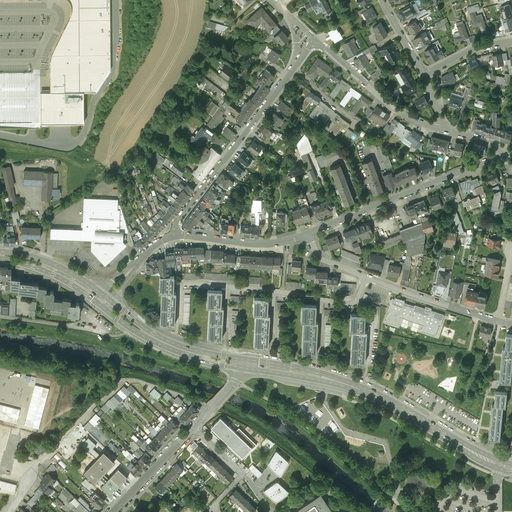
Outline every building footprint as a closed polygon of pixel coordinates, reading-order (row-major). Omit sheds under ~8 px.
[(69,0),(72,3),(73,8),(74,10),(73,12),(73,14),(73,15),(72,17),(71,19),(56,50),(55,52),(54,55),(54,56),(53,59),(52,62),(52,66),(52,69),(52,82),(52,85),(52,87),(52,91),(46,91),(40,91),(40,122),(84,122),(83,91),(96,91),(110,70),(113,63),(110,0),(69,0)] [(329,4),(327,4),(327,3),(327,1),(326,1),(325,0),(310,0),(310,1),(306,4),(309,9),(313,7),(313,8),(314,7),(322,10),(322,11),(323,10),(325,13),(327,12),(328,11),(331,10),(328,6),(329,4)] [(504,5),(501,6),(504,18),(502,18),(511,15),(511,13),(511,11),(509,4),(509,3),(504,5)] [(412,4),(399,12),(404,20),(415,13),(417,12),(412,4)] [(480,9),(478,4),(468,7),(469,13),(475,11),(480,9)] [(371,6),(362,11),(366,18),(367,18),(368,20),(377,16),(371,6)] [(276,24),(261,7),(248,19),(255,27),(261,21),(269,31),(271,29),(276,24)] [(475,11),(469,13),(472,21),(470,22),(472,27),(479,24),(482,33),(487,31),(483,18),(477,19),(475,11)] [(511,15),(502,18),(504,25),(499,27),(500,31),(503,30),(503,31),(509,29),(511,28),(511,19),(511,16),(511,15)] [(443,18),(436,23),(439,29),(446,25),(443,18)] [(217,23),(208,20),(207,26),(215,28),(217,23)] [(416,20),(408,25),(407,25),(409,29),(409,30),(411,33),(420,28),(418,23),(416,20)] [(377,23),(372,26),(375,32),(374,32),(378,39),(387,33),(380,22),(377,23)] [(464,23),(457,25),(460,34),(454,36),(456,42),(468,37),(469,37),(468,37),(464,23)] [(335,26),(328,30),(331,35),(330,35),(331,37),(332,37),(334,40),(341,36),(338,31),(335,26)] [(278,27),(273,31),(271,33),(274,36),(281,30),(278,27)] [(274,36),(277,40),(278,39),(281,43),(288,37),(281,30),(274,36)] [(426,31),(421,34),(414,38),(416,42),(418,42),(420,47),(431,40),(426,32),(426,31)] [(353,37),(341,43),(348,55),(358,50),(354,41),(355,41),(353,37)] [(390,43),(377,50),(381,56),(384,54),(383,53),(385,53),(387,56),(395,52),(390,43)] [(377,50),(374,44),(368,48),(370,51),(371,54),(377,50),(377,51),(377,50)] [(433,46),(425,50),(431,61),(439,57),(437,53),(433,47),(433,46)] [(279,54),(270,48),(269,51),(270,52),(268,54),(267,57),(274,62),(279,54)] [(395,52),(387,56),(389,59),(387,60),(389,64),(399,58),(397,55),(395,52)] [(363,53),(353,59),(359,68),(361,71),(365,69),(363,66),(369,63),(364,54),(364,53),(363,53)] [(481,57),(476,58),(480,66),(483,65),(488,64),(487,60),(493,59),(493,55),(493,53),(481,55),(481,57)] [(493,55),(493,59),(495,65),(503,64),(501,53),(493,55)] [(317,57),(306,73),(313,78),(319,70),(326,76),(331,69),(332,68),(317,57)] [(476,58),(469,61),(473,68),(474,70),(480,66),(476,58)] [(229,68),(224,64),(224,65),(222,67),(223,69),(219,73),(227,79),(231,74),(231,73),(232,71),(229,68)] [(404,93),(403,93),(402,94),(401,94),(401,95),(400,95),(399,96),(398,95),(397,95),(396,96),(395,97),(395,98),(395,99),(396,100),(397,100),(398,100),(399,100),(402,99),(403,99),(403,98),(404,98),(405,98),(406,97),(407,97),(408,96),(408,95),(408,94),(407,94),(419,87),(415,79),(414,79),(408,68),(407,68),(408,69),(401,73),(400,72),(399,73),(402,77),(406,83),(402,85),(405,92),(404,92),(404,93)] [(52,69),(0,69),(0,128),(32,128),(40,128),(40,122),(40,91),(52,91),(52,87),(52,69)] [(274,76),(265,69),(262,74),(263,74),(259,80),(262,82),(267,86),(274,76)] [(341,77),(331,69),(326,76),(319,85),(324,88),(332,77),(338,82),(341,78),(341,77)] [(379,69),(370,74),(372,78),(381,72),(379,69)] [(449,73),(450,74),(446,75),(441,77),(445,85),(459,78),(457,73),(455,75),(453,71),(449,73)] [(505,76),(497,75),(495,82),(508,84),(510,77),(510,74),(510,73),(505,73),(505,76)] [(377,75),(371,78),(375,85),(381,81),(377,75)] [(213,84),(203,77),(199,81),(209,89),(213,84)] [(338,82),(329,94),(334,97),(342,86),(348,90),(351,86),(351,85),(341,78),(338,82)] [(267,86),(262,82),(259,86),(260,86),(256,91),(264,97),(270,88),(267,86)] [(294,88),(289,95),(290,95),(287,98),(291,101),(292,101),(299,91),(307,96),(310,91),(299,82),(294,89),(294,88)] [(229,96),(213,84),(209,89),(224,101),(225,101),(229,96)] [(348,90),(339,102),(344,105),(352,94),(358,99),(361,94),(351,86),(348,90)] [(256,91),(250,99),(257,104),(258,105),(264,97),(256,91)] [(307,96),(299,107),(303,110),(311,99),(317,104),(320,100),(321,99),(310,91),(307,96)] [(358,99),(352,107),(356,110),(362,102),(368,107),(371,102),(361,94),(358,99)] [(419,98),(415,101),(419,108),(428,103),(424,96),(419,98)] [(457,98),(451,96),(448,104),(449,104),(456,106),(456,108),(459,109),(460,107),(462,99),(458,97),(457,98)] [(483,102),(478,100),(478,98),(476,97),(474,105),(482,107),(483,102)] [(247,103),(246,102),(241,108),(242,108),(239,112),(247,118),(249,114),(249,115),(255,107),(254,107),(257,104),(250,99),(247,103)] [(317,104),(309,115),(315,119),(321,109),(324,111),(323,111),(330,116),(334,111),(327,106),(325,105),(325,104),(320,100),(317,104)] [(220,107),(211,101),(205,110),(213,116),(217,120),(223,113),(218,109),(219,107),(220,107)] [(225,101),(224,101),(222,104),(226,108),(230,111),(231,110),(232,111),(235,108),(225,101)] [(292,108),(282,102),(281,104),(278,108),(287,115),(292,108)] [(381,111),(375,107),(373,110),(370,115),(379,121),(378,122),(382,125),(389,115),(382,109),(381,111)] [(247,118),(239,112),(235,108),(232,111),(237,115),(238,114),(239,115),(236,119),(243,125),(248,118),(247,118)] [(366,114),(364,118),(366,120),(370,115),(373,110),(370,108),(366,114)] [(330,116),(329,117),(335,122),(339,116),(339,115),(334,111),(330,116)] [(278,115),(274,112),(269,119),(277,125),(282,119),(278,115)] [(213,116),(207,124),(211,128),(217,120),(213,116)] [(335,122),(329,130),(335,134),(340,127),(342,128),(343,126),(347,128),(350,124),(339,116),(335,122)] [(389,125),(386,130),(390,133),(390,134),(393,130),(399,122),(394,118),(389,125)] [(479,120),(475,119),(472,127),(473,128),(472,130),(488,134),(490,126),(487,125),(488,124),(482,123),(479,122),(479,120)] [(399,122),(393,130),(398,134),(397,134),(401,137),(399,138),(402,140),(405,137),(406,135),(409,130),(407,128),(406,129),(403,127),(404,126),(399,122)] [(236,125),(231,130),(236,134),(241,128),(236,125)] [(265,125),(260,130),(269,137),(273,131),(270,129),(265,125)] [(494,126),(490,125),(490,126),(488,134),(488,135),(493,136),(496,127),(494,126)] [(194,136),(192,134),(188,139),(195,145),(204,134),(211,139),(215,134),(205,127),(204,129),(201,127),(194,136)] [(227,127),(223,134),(231,140),(236,134),(231,130),(227,127)] [(496,127),(493,136),(499,138),(502,130),(502,129),(499,128),(496,127)] [(348,128),(344,134),(350,137),(353,132),(348,128)] [(419,134),(413,130),(412,132),(409,137),(407,138),(409,140),(410,139),(412,141),(411,144),(414,147),(422,136),(421,136),(418,134),(419,134)] [(502,130),(499,138),(510,141),(511,134),(511,132),(503,130),(502,130)] [(305,133),(296,144),(301,155),(306,153),(312,151),(305,133)] [(441,138),(432,136),(431,139),(430,139),(429,143),(430,143),(429,146),(434,147),(434,146),(438,147),(441,138)] [(449,140),(441,138),(438,147),(442,148),(442,149),(446,151),(447,148),(447,147),(449,143),(448,143),(449,140)] [(253,141),(252,141),(247,147),(256,154),(261,147),(259,146),(253,141)] [(464,144),(456,142),(454,149),(453,156),(461,158),(464,144)] [(482,145),(475,144),(473,152),(475,152),(480,154),(482,145)] [(381,145),(376,147),(381,161),(383,160),(387,159),(381,145)] [(209,150),(204,146),(194,159),(199,163),(198,165),(198,164),(197,165),(198,165),(204,170),(206,167),(217,152),(211,147),(209,150)] [(337,149),(315,157),(317,162),(339,154),(337,149)] [(248,155),(243,152),(238,159),(247,165),(252,158),(248,155)] [(158,154),(154,159),(157,161),(161,165),(165,160),(158,154)] [(371,158),(362,162),(367,178),(372,193),(382,190),(376,175),(377,175),(371,158)] [(387,159),(383,160),(386,168),(392,166),(389,158),(387,159)] [(429,160),(421,163),(424,172),(429,170),(430,171),(432,170),(432,168),(429,160)] [(185,169),(175,162),(171,167),(176,171),(177,172),(181,174),(185,169)] [(239,167),(234,164),(229,171),(239,178),(244,171),(239,167)] [(339,164),(330,167),(337,186),(346,182),(346,183),(347,182),(339,164)] [(198,165),(195,170),(194,169),(192,173),(201,180),(210,169),(206,167),(204,170),(198,165)] [(9,166),(2,167),(6,187),(12,186),(13,185),(9,166)] [(415,166),(410,168),(409,167),(406,168),(406,169),(403,171),(402,169),(402,170),(403,171),(406,180),(407,180),(407,179),(410,178),(413,177),(418,175),(417,170),(415,166)] [(312,169),(306,170),(311,181),(316,179),(312,169)] [(52,172),(24,170),(23,183),(43,184),(42,199),(54,200),(54,198),(58,198),(59,188),(57,188),(57,173),(52,172)] [(403,171),(399,172),(398,171),(395,172),(395,174),(392,175),(391,175),(395,184),(396,184),(399,182),(399,183),(403,181),(405,180),(406,180),(403,171)] [(495,171),(485,175),(489,185),(499,181),(495,171)] [(390,172),(383,175),(388,188),(395,185),(395,184),(391,175),(392,175),(390,172)] [(224,174),(222,173),(219,177),(230,185),(232,181),(228,178),(224,174)] [(230,185),(219,177),(216,180),(218,182),(223,185),(227,188),(227,187),(230,185)] [(470,178),(460,182),(459,182),(463,192),(464,192),(469,190),(472,197),(471,197),(470,197),(470,196),(469,196),(468,196),(468,197),(468,198),(464,200),(468,209),(468,207),(471,206),(471,207),(474,206),(474,205),(480,203),(481,204),(482,203),(480,199),(487,196),(482,184),(480,185),(477,177),(471,180),(470,178)] [(185,187),(177,181),(175,183),(178,185),(190,194),(194,190),(187,184),(185,187)] [(346,182),(337,186),(344,205),(354,201),(346,183),(346,182)] [(190,194),(178,185),(176,188),(181,191),(179,194),(186,199),(190,194)] [(215,186),(213,185),(210,189),(217,194),(218,194),(221,191),(220,190),(219,189),(215,186)] [(452,185),(443,189),(446,198),(451,197),(456,195),(454,191),(455,191),(454,189),(453,189),(452,185)] [(498,185),(492,187),(494,192),(491,209),(498,210),(499,204),(501,194),(500,190),(498,185)] [(19,216),(12,186),(6,187),(14,224),(17,223),(16,217),(19,216)] [(210,189),(210,188),(207,192),(214,198),(219,199),(220,196),(216,195),(217,194),(210,189)] [(179,194),(178,196),(170,190),(168,192),(170,194),(183,204),(186,199),(179,194)] [(214,198),(207,192),(203,197),(211,203),(212,201),(222,203),(223,200),(219,199),(214,198)] [(183,204),(170,194),(168,197),(174,201),(172,203),(179,209),(183,204)] [(438,194),(430,197),(434,209),(443,205),(438,194)] [(211,203),(203,197),(199,202),(205,206),(206,204),(207,205),(209,205),(209,206),(217,208),(218,204),(211,203)] [(118,199),(84,198),(82,229),(81,229),(80,239),(94,239),(94,242),(93,242),(93,249),(102,259),(104,259),(104,260),(106,260),(106,259),(108,259),(118,250),(118,240),(122,241),(123,230),(119,230),(119,209),(117,209),(118,199)] [(328,199),(323,201),(323,202),(319,203),(323,213),(331,210),(330,206),(331,206),(328,199)] [(170,205),(163,200),(161,202),(162,203),(164,205),(175,213),(179,209),(172,203),(170,205)] [(259,227),(258,226),(258,212),(261,212),(261,200),(252,200),(251,206),(251,212),(251,217),(255,217),(255,220),(254,220),(251,220),(251,225),(249,235),(258,236),(259,227)] [(424,200),(415,203),(418,213),(420,218),(423,217),(421,212),(428,210),(424,200)] [(205,206),(199,202),(195,207),(206,216),(209,213),(205,210),(205,208),(203,208),(205,206)] [(319,202),(311,205),(313,212),(314,212),(315,216),(323,213),(319,203),(319,202)] [(415,203),(406,207),(411,218),(415,216),(416,216),(416,214),(418,213),(415,203)] [(175,213),(164,205),(162,207),(166,210),(166,209),(167,210),(165,212),(164,210),(163,211),(165,213),(171,219),(175,213)] [(305,205),(302,206),(301,207),(299,208),(304,221),(310,218),(307,209),(305,205)] [(206,216),(195,207),(192,212),(200,218),(201,215),(202,216),(202,217),(211,224),(213,221),(212,220),(206,216)] [(299,208),(296,209),(292,210),(293,214),(297,223),(304,221),(299,208)] [(275,214),(271,214),(270,219),(270,223),(274,224),(274,222),(276,222),(276,224),(280,224),(284,224),(284,220),(286,220),(286,213),(283,213),(283,211),(279,211),(279,213),(276,213),(276,220),(275,220),(275,214)] [(200,218),(192,212),(189,216),(196,222),(201,226),(203,223),(198,219),(200,218)] [(171,219),(165,213),(161,216),(168,222),(171,219)] [(464,232),(457,213),(452,214),(459,234),(460,233),(460,234),(466,235),(466,234),(466,233),(466,232),(465,232),(464,232)] [(168,222),(161,216),(158,220),(164,226),(168,222)] [(189,216),(181,226),(182,228),(191,229),(196,222),(189,216)] [(428,217),(426,218),(426,217),(425,217),(425,216),(423,217),(420,218),(422,222),(426,233),(431,231),(433,230),(428,217)] [(164,226),(158,220),(156,221),(155,223),(161,229),(164,226)] [(151,226),(149,228),(146,224),(144,221),(141,222),(143,226),(147,231),(153,237),(157,233),(151,226)] [(211,226),(204,221),(203,223),(201,226),(207,230),(211,226)] [(365,222),(361,224),(359,225),(359,224),(355,226),(355,227),(352,228),(356,236),(357,239),(368,235),(368,233),(371,232),(372,233),(368,222),(365,223),(365,222)] [(418,223),(400,230),(401,233),(402,233),(404,240),(407,249),(409,255),(410,255),(424,250),(425,236),(426,233),(422,222),(418,223)] [(153,225),(151,226),(157,233),(161,229),(155,223),(153,225)] [(251,225),(241,224),(239,234),(249,235),(251,225)] [(153,237),(147,231),(143,226),(143,227),(142,226),(141,227),(144,231),(146,231),(146,232),(144,235),(149,241),(153,237)] [(40,227),(21,227),(21,237),(40,237),(40,227)] [(81,229),(50,228),(50,238),(80,239),(81,229)] [(352,228),(343,232),(346,240),(355,236),(355,237),(356,236),(352,228)] [(149,241),(144,235),(141,237),(140,236),(140,235),(137,230),(136,231),(137,232),(136,233),(139,237),(146,244),(149,241)] [(456,233),(446,231),(445,238),(447,238),(446,244),(447,244),(448,246),(450,246),(452,245),(454,245),(456,233)] [(136,233),(135,232),(133,233),(134,234),(133,235),(135,238),(136,238),(137,239),(133,244),(138,249),(140,250),(146,244),(139,237),(136,233)] [(401,233),(379,242),(381,248),(404,240),(402,233),(401,233)] [(336,234),(325,238),(327,243),(329,249),(340,245),(339,240),(336,234)] [(490,238),(488,238),(488,242),(487,242),(487,244),(488,245),(489,246),(490,245),(492,246),(492,247),(497,248),(498,247),(499,247),(500,242),(499,242),(499,240),(498,239),(490,238)] [(358,242),(352,244),(354,250),(360,248),(358,242)] [(189,247),(181,248),(181,256),(190,256),(189,247)] [(181,248),(174,248),(174,252),(175,263),(182,263),(181,256),(181,248)] [(223,250),(210,249),(210,258),(210,260),(222,261),(222,252),(223,250)] [(165,253),(165,258),(167,265),(175,264),(175,263),(174,252),(165,253)] [(227,253),(226,252),(222,252),(222,261),(222,264),(233,265),(233,264),(234,255),(234,254),(227,253)] [(250,255),(240,254),(240,255),(240,261),(239,265),(249,266),(249,265),(250,255)] [(378,255),(370,254),(369,258),(368,257),(367,262),(368,262),(367,266),(371,267),(372,266),(374,267),(375,267),(382,269),(382,268),(382,264),(383,264),(384,259),(384,258),(377,257),(378,255)] [(261,256),(250,255),(249,265),(260,266),(261,256)] [(269,256),(265,256),(265,255),(262,255),(262,256),(261,256),(260,266),(272,267),(272,256),(269,255),(269,256)] [(280,257),(272,256),(272,267),(279,267),(280,257)] [(165,258),(157,259),(153,260),(153,258),(151,259),(151,260),(150,260),(150,262),(147,262),(146,264),(147,272),(159,270),(160,274),(160,275),(169,275),(168,268),(167,268),(167,265),(165,258)] [(487,262),(486,262),(484,273),(497,276),(500,260),(488,258),(487,262)] [(300,260),(292,259),(291,264),(291,268),(299,269),(300,260)] [(390,261),(384,259),(383,264),(382,264),(382,268),(388,269),(389,263),(390,261)] [(399,265),(389,263),(388,269),(387,273),(399,276),(400,269),(401,266),(399,265)] [(315,267),(306,266),(305,276),(314,277),(315,269),(315,267)] [(11,268),(7,267),(1,267),(1,281),(0,287),(10,288),(11,277),(11,268)] [(410,268),(404,267),(403,270),(401,279),(408,280),(410,268)] [(327,272),(318,271),(318,269),(315,269),(314,277),(314,280),(326,282),(327,276),(327,272)] [(448,272),(439,270),(438,277),(439,277),(438,281),(437,280),(437,284),(446,286),(448,277),(449,272),(448,272)] [(160,275),(159,291),(162,291),(160,324),(174,325),(175,292),(173,292),(174,276),(169,275),(160,275)] [(20,278),(11,277),(10,288),(18,289),(19,280),(20,278)] [(19,280),(18,289),(18,291),(37,294),(38,286),(38,283),(19,280)] [(461,283),(453,281),(452,289),(451,295),(459,297),(460,289),(461,283)] [(355,283),(340,282),(339,294),(351,295),(352,289),(355,289),(355,283)] [(468,286),(467,293),(465,301),(475,303),(478,291),(475,291),(475,287),(475,286),(471,285),(470,286),(468,286)] [(37,294),(37,297),(39,297),(39,299),(44,299),(45,291),(46,291),(46,287),(38,286),(37,294)] [(46,291),(45,291),(44,299),(43,302),(51,303),(51,298),(53,298),(54,292),(53,292),(53,290),(50,290),(50,292),(46,291)] [(221,291),(207,290),(206,306),(209,306),(207,339),(221,340),(223,307),(220,307),(221,291)] [(487,293),(478,291),(475,303),(475,304),(476,305),(476,304),(484,306),(485,306),(487,293)] [(268,298),(254,297),(253,314),(255,314),(253,346),(267,347),(269,314),(267,314),(268,298)] [(394,299),(392,298),(387,311),(388,311),(385,321),(397,325),(399,317),(423,325),(421,330),(435,335),(439,325),(441,326),(444,314),(431,310),(432,308),(426,306),(425,308),(415,304),(414,306),(404,302),(405,300),(395,297),(394,299)] [(53,298),(51,298),(51,303),(50,309),(61,310),(61,309),(68,309),(69,303),(70,303),(70,299),(62,298),(62,299),(53,298)] [(70,303),(69,303),(68,309),(67,314),(71,314),(71,316),(75,317),(75,315),(78,315),(80,304),(79,304),(79,303),(76,302),(76,304),(70,303)] [(10,305),(1,304),(1,313),(9,315),(10,305)] [(315,305),(301,304),(300,321),(303,321),(301,353),(315,354),(317,321),(314,321),(315,305)] [(364,314),(350,313),(349,330),(352,330),(350,362),(364,363),(366,330),(363,330),(364,314)] [(331,322),(324,322),(323,354),(329,354),(331,322)] [(492,328),(481,325),(479,334),(489,337),(492,328)] [(507,334),(506,347),(505,347),(503,347),(500,379),(500,380),(511,381),(511,369),(511,334),(507,334)] [(49,389),(35,385),(24,426),(38,429),(49,389)] [(137,392),(130,385),(126,389),(130,392),(132,394),(133,393),(135,395),(137,392)] [(126,389),(123,386),(120,390),(127,396),(130,392),(126,389)] [(159,393),(154,388),(149,393),(154,398),(159,393)] [(127,396),(120,390),(117,393),(121,398),(123,399),(127,396)] [(507,392),(496,391),(495,404),(492,404),(489,436),(489,437),(500,438),(500,437),(503,405),(506,405),(507,392)] [(121,398),(117,393),(113,396),(118,401),(121,398)] [(118,401),(113,396),(110,400),(113,403),(116,406),(120,403),(118,401)] [(177,396),(174,400),(179,405),(183,401),(177,396)] [(193,403),(189,400),(184,398),(182,400),(187,405),(189,407),(192,404),(198,410),(200,407),(197,405),(196,405),(193,402),(193,403)] [(110,407),(106,403),(100,408),(105,413),(110,407)] [(20,409),(0,404),(0,419),(16,424),(20,409)] [(189,407),(195,413),(198,410),(192,404),(189,407)] [(195,413),(189,407),(186,411),(192,417),(195,413)] [(184,409),(183,408),(179,412),(180,413),(182,414),(189,420),(192,417),(186,411),(184,409)] [(182,414),(179,418),(179,417),(178,419),(181,422),(183,421),(185,424),(189,420),(182,414)] [(167,420),(163,416),(159,420),(166,426),(172,432),(175,429),(169,422),(167,420)] [(179,425),(172,419),(170,417),(167,420),(169,422),(175,429),(179,425)] [(220,417),(210,427),(212,429),(210,431),(215,435),(217,433),(242,457),(250,449),(251,450),(256,444),(238,427),(235,431),(227,424),(227,423),(222,418),(222,419),(220,417)] [(88,421),(83,427),(88,431),(93,425),(88,421)] [(166,426),(162,430),(169,436),(172,432),(166,426)] [(169,436),(162,430),(159,433),(165,439),(169,436)] [(165,439),(159,433),(155,437),(162,443),(165,439)] [(88,437),(82,444),(86,448),(85,449),(89,453),(89,452),(92,449),(96,445),(88,437)] [(150,438),(148,437),(145,440),(148,444),(149,444),(155,450),(158,446),(152,440),(150,438)] [(162,443),(155,437),(152,440),(158,446),(162,443)] [(145,440),(144,440),(142,443),(142,444),(152,453),(155,450),(149,444),(148,444),(145,440)] [(41,442),(33,450),(38,455),(43,450),(44,451),(47,448),(41,442)] [(201,448),(199,446),(193,452),(199,458),(205,452),(201,448)] [(144,454),(137,448),(134,451),(139,455),(141,457),(144,454)] [(103,451),(99,456),(92,449),(89,452),(96,458),(83,472),(94,483),(97,480),(102,485),(100,486),(110,495),(118,486),(126,478),(128,475),(119,467),(108,478),(103,474),(114,462),(103,451)] [(275,451),(267,464),(268,465),(279,476),(280,475),(287,463),(288,462),(288,461),(287,461),(277,451),(276,450),(275,450),(275,451)] [(58,452),(50,460),(53,464),(61,456),(58,452)] [(205,452),(199,458),(200,459),(198,461),(201,464),(204,461),(209,456),(205,452)] [(151,460),(144,454),(141,457),(148,463),(151,460)] [(136,459),(132,455),(130,457),(130,456),(128,459),(132,463),(134,465),(134,464),(138,461),(136,459)] [(209,456),(204,461),(206,463),(206,462),(209,464),(214,459),(210,455),(209,456)] [(148,463),(141,457),(138,461),(144,467),(148,463)] [(209,464),(208,465),(210,467),(210,466),(213,468),(218,463),(214,459),(209,464)] [(144,467),(138,461),(134,464),(141,471),(144,467)] [(52,463),(46,470),(49,473),(50,474),(57,468),(52,463)] [(178,465),(177,463),(173,468),(179,474),(183,469),(178,465)] [(213,468),(212,469),(214,471),(215,470),(217,472),(222,467),(218,463),(213,468)] [(141,471),(134,464),(134,465),(131,468),(132,468),(130,469),(133,472),(135,471),(138,474),(141,471)] [(254,466),(250,471),(258,478),(262,473),(254,466)] [(217,472),(216,473),(218,475),(219,474),(221,476),(227,471),(222,467),(217,472)] [(179,474),(173,468),(169,472),(175,478),(179,474)] [(221,476),(220,477),(227,483),(233,477),(227,471),(221,476)] [(175,478),(169,472),(165,476),(171,482),(175,478)] [(49,473),(47,475),(46,474),(42,478),(45,481),(52,488),(58,482),(50,474),(49,473)] [(171,482),(165,476),(161,480),(167,486),(171,482)] [(161,480),(155,486),(161,492),(167,486),(161,480)] [(45,481),(42,483),(39,485),(47,492),(48,493),(52,488),(45,481)] [(289,492),(278,482),(277,481),(276,481),(263,490),(263,491),(274,501),(275,502),(276,502),(276,501),(288,493),(289,492)] [(47,492),(40,486),(38,488),(42,492),(45,494),(47,492)] [(38,488),(34,493),(35,494),(38,497),(42,492),(38,488)] [(72,495),(66,489),(62,493),(68,499),(72,495)] [(241,495),(235,489),(229,495),(232,498),(229,501),(233,504),(235,501),(241,495)] [(104,501),(95,492),(89,498),(96,505),(98,507),(104,501)] [(35,494),(30,498),(34,502),(39,498),(38,497),(35,494)] [(332,511),(320,494),(293,511),(345,511),(344,511),(342,511),(332,511)] [(72,495),(67,501),(69,503),(68,504),(74,509),(76,506),(80,502),(77,500),(74,497),(72,495)] [(241,495),(235,501),(237,503),(234,505),(237,508),(239,505),(245,499),(241,495)] [(89,505),(80,497),(77,500),(80,502),(90,511),(91,510),(88,506),(89,505)] [(30,498),(26,503),(27,504),(31,507),(35,503),(34,502),(30,498)] [(63,504),(57,498),(53,502),(59,508),(63,504)] [(245,499),(239,505),(244,509),(250,503),(245,499)] [(89,511),(90,511),(80,502),(76,506),(82,511),(85,511),(86,511),(89,511)] [(252,511),(256,509),(250,503),(244,509),(246,511),(252,511)]
